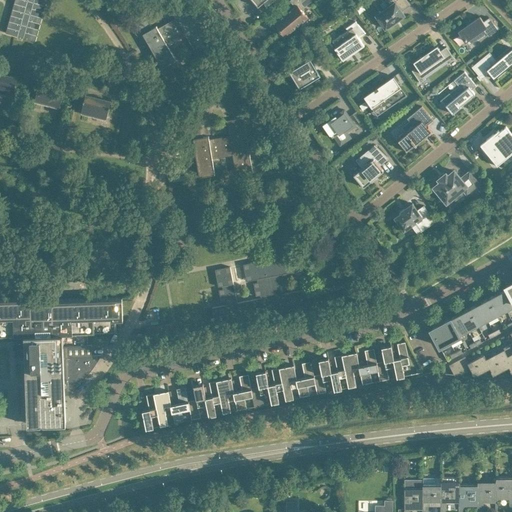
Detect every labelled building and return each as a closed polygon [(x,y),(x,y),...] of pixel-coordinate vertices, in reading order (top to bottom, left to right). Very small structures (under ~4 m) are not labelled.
[(14,0),(5,33),(35,41),(46,0),(14,0)] [(210,44),(184,0),(176,0),(168,5),(176,18),(158,28),(156,25),(151,29),(143,14),(126,24),(146,44),(151,52),(153,51),(162,66),(175,59),(168,45),(186,35),(196,52),(210,44)] [(289,0),(294,7),(274,24),(284,36),(307,17),(301,9),(304,7),(301,2),(303,0),(289,0)] [(393,0),(394,2),(376,15),(385,28),(404,14),(400,10),(409,3),(406,0),(393,0)] [(466,24),(465,24),(466,25),(457,31),(463,40),(465,39),(469,44),(485,33),(488,36),(499,28),(489,17),(483,21),(479,16),(467,25),(466,24)] [(334,48),(343,60),(364,45),(358,37),(365,33),(355,21),(345,28),(346,28),(348,30),(332,41),(336,47),(334,48)] [(454,59),(446,47),(440,51),(437,45),(413,62),(418,69),(413,72),(412,70),(411,70),(420,83),(425,79),(424,77),(446,62),(447,64),(454,59)] [(307,46),(314,56),(289,71),(299,88),(320,75),(310,59),(320,53),(317,49),(311,52),(310,50),(310,49),(308,46),(307,46)] [(484,56),(471,67),(479,75),(486,69),(494,79),(511,63),(511,47),(496,60),(491,64),(484,56)] [(452,113),(461,106),(460,105),(475,93),(471,89),(476,86),(464,71),(454,80),(458,85),(440,100),(441,102),(442,101),(452,113)] [(11,93),(13,94),(17,77),(0,73),(0,92),(11,96),(11,93)] [(364,96),(366,99),(359,104),(362,109),(370,104),(374,111),(375,111),(375,110),(394,97),(397,101),(407,95),(394,76),(384,82),(377,87),(379,89),(375,91),(374,89),(364,96)] [(57,105),(59,106),(64,89),(38,83),(34,100),(46,103),(45,105),(57,107),(57,105)] [(104,117),(106,118),(110,101),(85,94),(81,111),(92,114),(92,116),(103,119),(104,117)] [(398,140),(397,141),(406,152),(414,145),(415,146),(427,135),(427,134),(432,130),(428,126),(427,127),(426,125),(432,119),(433,120),(422,106),(407,118),(414,127),(407,133),(405,131),(396,138),(398,140)] [(335,116),(323,125),(332,138),(335,136),(340,144),(341,144),(340,144),(350,137),(350,138),(350,137),(346,131),(355,125),(355,126),(355,125),(344,110),(344,109),(344,110),(344,109),(344,110),(335,116)] [(353,114),(359,122),(363,120),(356,111),(353,114)] [(236,175),(252,172),(243,118),(227,120),(229,136),(208,139),(208,136),(202,137),(200,121),(181,124),(190,144),(194,144),(199,176),(214,174),(212,158),(232,154),(236,175)] [(480,148),(494,165),(496,164),(497,165),(511,152),(511,132),(511,133),(506,126),(497,133),(498,133),(495,136),(493,134),(480,144),(482,146),(480,148)] [(356,160),(362,167),(353,175),(363,187),(383,170),(379,166),(388,158),(375,145),(356,160)] [(71,166),(75,167),(77,160),(71,159),(70,164),(68,163),(67,169),(70,169),(71,166)] [(446,202),(463,188),(466,193),(478,183),(468,172),(460,179),(454,171),(447,176),(445,174),(439,179),(441,182),(434,187),(446,202)] [(400,211),(401,212),(394,217),(403,231),(414,223),(420,232),(435,222),(424,205),(417,210),(412,203),(400,211)] [(278,224),(276,216),(267,218),(269,227),(278,224)] [(397,257),(401,264),(408,260),(403,253),(397,257)] [(233,283),(230,266),(215,269),(218,286),(222,285),(223,288),(218,289),(221,302),(225,301),(226,305),(212,307),(215,325),(272,313),(272,312),(275,312),(276,313),(309,306),(307,294),(306,291),(306,288),(282,293),(281,290),(285,289),(284,284),(283,276),(279,277),(278,274),(292,272),(291,266),(290,261),(289,255),(272,258),(269,259),(260,261),(257,261),(243,264),(245,275),(246,275),(247,280),(252,279),(252,280),(257,279),(257,282),(253,282),(256,295),(260,295),(260,298),(237,302),(233,283)] [(507,289),(502,291),(510,308),(511,306),(511,281),(505,286),(507,289)] [(502,291),(491,297),(500,313),(510,308),(502,291)] [(491,297),(481,302),(490,319),(500,313),(491,297)] [(35,298),(0,298),(0,340),(14,340),(15,357),(25,357),(27,424),(66,423),(65,395),(65,389),(75,383),(74,381),(87,374),(88,374),(92,368),(97,361),(101,355),(101,354),(92,355),(91,344),(87,344),(63,345),(62,333),(87,332),(116,331),(116,323),(123,323),(122,298),(50,300),(35,301),(35,298)] [(481,302),(471,307),(480,324),(490,319),(481,302)] [(471,307),(461,313),(470,329),(480,324),(471,307)] [(461,313),(451,318),(459,335),(470,329),(461,313)] [(451,318),(441,324),(449,340),(459,335),(451,318)] [(439,346),(449,340),(441,324),(430,329),(439,346)] [(449,364),(450,367),(455,377),(471,369),(472,371),(472,372),(474,376),(490,368),(491,370),(491,371),(493,375),(509,367),(510,369),(511,374),(511,373),(511,330),(510,332),(511,335),(511,342),(503,347),(504,349),(486,358),(484,354),(468,362),(465,356),(449,364)] [(148,339),(147,334),(134,337),(135,343),(149,340),(148,339)] [(394,358),(395,365),(395,366),(397,377),(404,375),(402,364),(409,363),(405,342),(397,343),(400,357),(394,358)] [(377,362),(378,369),(377,369),(380,380),(389,378),(387,367),(395,366),(395,365),(394,358),(391,344),(381,346),(384,360),(377,362)] [(458,345),(453,348),(455,352),(457,355),(463,352),(461,349),(460,349),(458,345)] [(359,365),(360,366),(359,366),(362,384),(372,382),(370,371),(377,369),(378,369),(377,362),(374,348),(364,350),(367,364),(359,365)] [(357,351),(342,354),(346,376),(348,387),(356,385),(353,367),(359,366),(360,366),(359,365),(357,351)] [(331,371),(333,378),(332,379),(334,390),(342,388),(339,377),(346,376),(342,354),(334,356),(337,370),(331,371)] [(314,375),(316,382),(315,382),(317,393),(326,391),(324,380),(332,379),(333,378),(331,371),(328,357),(319,359),(321,373),(314,375)] [(297,378),(297,379),(296,379),(300,397),(309,395),(307,384),(315,382),(316,382),(314,375),(311,361),(302,363),(305,377),(297,378)] [(294,364),(279,367),(283,388),(285,400),(293,398),(290,380),(296,379),(297,379),(297,378),(294,364)] [(269,384),(270,391),(269,391),(271,402),(279,401),(277,390),(283,388),(279,367),(272,369),(275,383),(269,384)] [(252,388),(253,395),(252,395),(254,406),(263,404),(261,393),(269,391),(270,391),(269,384),(266,370),(256,372),(259,386),(252,388)] [(252,395),(253,395),(252,388),(249,374),(239,375),(242,389),(234,391),(234,392),(233,392),(237,410),(247,408),(244,396),(252,395)] [(231,377),(216,380),(221,401),(223,412),(231,411),(227,393),(233,392),(234,392),(234,391),(231,377)] [(206,397),(207,404),(209,415),(216,414),(214,403),(221,401),(216,380),(209,382),(212,396),(206,397)] [(198,406),(207,404),(206,397),(203,383),(193,385),(196,399),(188,400),(190,408),(189,408),(191,419),(201,417),(198,406)] [(182,409),(189,408),(190,408),(188,400),(185,386),(176,388),(179,402),(171,404),(171,405),(175,422),(184,420),(182,409)] [(154,393),(158,414),(160,426),(168,424),(164,406),(171,405),(171,404),(168,390),(154,393)] [(151,416),(158,414),(154,393),(146,395),(149,408),(142,410),(146,429),(154,427),(151,416)] [(441,477),(441,511),(459,511),(460,483),(460,475),(441,475),(441,477)] [(511,475),(496,476),(496,479),(496,511),(506,511),(506,510),(511,510),(511,475)] [(441,511),(441,477),(423,477),(423,479),(423,511),(441,511)] [(404,479),(404,509),(398,509),(398,511),(423,511),(423,479),(404,479)] [(478,479),(478,483),(478,511),(496,511),(496,479),(478,479)] [(478,511),(478,483),(460,483),(459,511),(478,511)] [(392,511),(393,499),(384,500),(384,505),(374,505),(374,511),(392,511)] [(296,511),(296,500),(286,500),(286,511),(296,511)]
